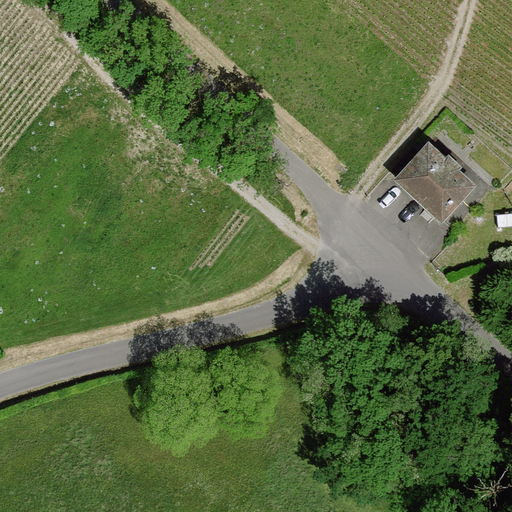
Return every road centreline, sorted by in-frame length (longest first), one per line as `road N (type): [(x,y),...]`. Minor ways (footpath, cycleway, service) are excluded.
road 1 (track): [(357,268),(170,131),(33,0)]
road 2 (unclassified): [(372,253),(313,300),(0,390)]
road 3 (unclassified): [(372,253),(288,156),(119,0)]
road 4 (track): [(469,0),(447,68),(344,220)]
road 5 (unclassified): [(511,367),(372,253)]
